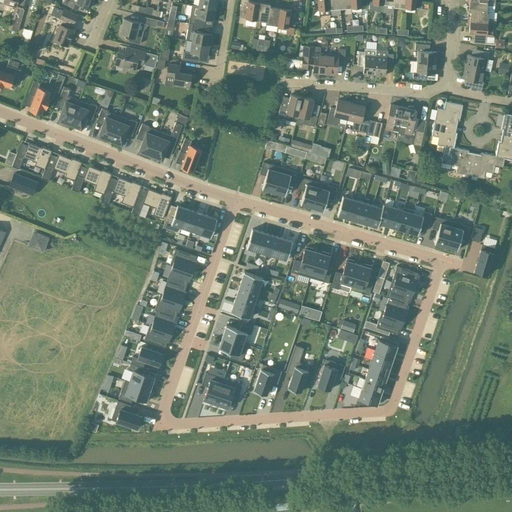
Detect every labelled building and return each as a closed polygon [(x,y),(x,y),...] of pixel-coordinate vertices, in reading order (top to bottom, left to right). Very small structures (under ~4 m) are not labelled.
[(0,0),(0,1),(16,7),(11,23),(19,26),(26,0),(0,0)] [(63,0),(62,3),(84,11),(86,6),(89,8),(91,3),(93,3),(94,0),(63,0)] [(208,8),(215,9),(216,0),(199,0),(198,6),(208,8)] [(259,0),(253,0),(254,1),(248,0),(247,5),(241,4),(239,17),(245,18),(256,19),(255,27),(259,0)] [(260,0),(259,0),(255,27),(260,28),(261,20),(267,21),(266,23),(267,23),(270,3),(264,3),(264,1),(260,0)] [(330,9),(328,0),(317,0),(318,9),(330,9)] [(340,8),(339,0),(328,0),(330,9),(340,8)] [(405,0),(405,7),(416,8),(422,8),(422,0),(405,0)] [(496,1),(480,0),(467,0),(467,4),(469,4),(469,10),(487,11),(487,5),(495,5),(496,1)] [(270,3),(267,23),(277,25),(280,5),(275,4),(275,6),(270,5),(270,4),(270,3)] [(280,5),(277,25),(278,25),(277,31),(293,34),(296,15),(290,14),(291,9),(285,8),(285,6),(280,5)] [(215,9),(208,8),(198,6),(196,16),(194,16),(193,19),(190,18),(189,23),(192,23),(204,25),(205,18),(213,19),(215,9)] [(60,24),(54,40),(60,42),(59,43),(61,44),(61,43),(67,46),(74,30),(71,29),(73,23),(73,24),(77,15),(64,10),(63,11),(54,7),(50,14),(62,19),(60,24)] [(489,11),(487,11),(469,10),(471,11),(470,16),(468,16),(468,21),(488,22),(489,11)] [(156,24),(163,26),(164,23),(164,22),(157,20),(145,17),(143,23),(148,25),(156,26),(156,24)] [(120,32),(120,33),(125,35),(124,36),(126,36),(127,35),(129,36),(128,41),(140,44),(143,31),(143,30),(138,29),(139,22),(124,18),(122,25),(120,32)] [(488,22),(468,21),(467,26),(469,26),(469,32),(474,33),(473,43),(486,44),(486,36),(494,37),(495,28),(496,23),(488,23),(488,22)] [(204,25),(192,23),(189,23),(186,40),(192,41),(208,44),(209,44),(211,43),(212,39),(210,37),(211,33),(203,32),(204,25)] [(496,46),(505,46),(505,38),(496,38),(496,46)] [(209,44),(208,44),(192,41),(190,52),(188,51),(186,58),(198,60),(199,54),(207,55),(208,50),(210,50),(210,46),(209,45),(209,44)] [(412,60),(436,62),(437,51),(429,51),(430,44),(415,43),(415,50),(418,50),(417,61),(412,60)] [(324,73),(326,54),(320,53),(321,47),(304,45),(303,57),(302,68),(314,69),(313,72),(324,73)] [(115,56),(113,60),(115,62),(115,64),(126,67),(126,69),(134,71),(135,69),(136,62),(155,67),(158,55),(145,52),(131,48),(129,55),(118,52),(117,55),(115,56)] [(165,59),(168,60),(169,49),(161,48),(159,58),(165,59)] [(338,55),(326,54),(324,73),(337,74),(338,60),(344,61),(345,49),(339,48),(338,55)] [(363,73),(374,74),(375,56),(376,56),(376,49),(366,48),(365,51),(359,51),(358,65),(364,66),(363,73)] [(375,56),(374,74),(386,75),(386,68),(393,68),(394,54),(388,53),(388,50),(376,49),(376,56),(375,56)] [(484,70),(486,59),(488,59),(489,52),(476,49),(474,56),(468,55),(466,66),(484,70)] [(165,59),(159,58),(156,68),(163,69),(165,59)] [(412,60),(411,69),(413,70),(413,76),(427,77),(428,73),(435,73),(436,62),(412,60)] [(501,62),(499,73),(507,74),(509,63),(501,62)] [(166,76),(174,77),(173,84),(189,87),(191,74),(179,72),(180,66),(168,64),(166,76)] [(7,65),(5,71),(0,69),(0,84),(3,86),(3,84),(14,88),(20,69),(7,65)] [(484,70),(466,66),(464,78),(469,79),(468,85),(482,88),(483,82),(481,81),(484,70)] [(146,78),(142,91),(149,93),(152,80),(146,78)] [(33,80),(28,93),(34,95),(29,108),(41,113),(44,107),(45,108),(49,98),(47,97),(50,91),(38,87),(40,82),(33,80)] [(64,86),(57,104),(63,106),(58,119),(69,124),(79,100),(68,96),(70,89),(64,86)] [(103,97),(110,99),(113,91),(106,89),(103,97)] [(296,122),(302,97),(291,94),(288,107),(280,105),(278,117),(296,122)] [(152,96),(150,103),(158,105),(160,99),(152,96)] [(314,99),(302,97),(296,122),(296,124),(302,125),(303,123),(315,126),(318,114),(311,113),(314,99)] [(347,119),(351,102),(338,99),(335,108),(330,107),(327,120),(332,121),(331,123),(336,125),(338,123),(340,117),(347,119)] [(86,115),(92,117),(97,106),(90,103),(90,104),(79,100),(69,124),(81,128),(86,115)] [(434,116),(434,118),(435,119),(434,121),(457,126),(458,120),(459,120),(460,117),(461,117),(461,114),(461,113),(461,111),(462,110),(463,108),(462,107),(462,105),(452,103),(451,101),(449,101),(448,102),(445,101),(445,104),(444,105),(443,106),(444,108),(444,109),(442,109),(441,108),(439,107),(438,108),(437,108),(436,115),(434,116)] [(365,106),(351,102),(347,119),(354,120),(352,129),(359,131),(365,106)] [(390,104),(384,133),(391,135),(392,130),(398,132),(400,124),(403,107),(390,104)] [(408,108),(403,107),(400,124),(397,135),(403,136),(405,134),(411,136),(417,110),(414,109),(414,107),(409,106),(408,108)] [(97,119),(103,122),(98,135),(110,140),(119,116),(108,111),(108,110),(102,107),(97,119)] [(320,112),(317,124),(324,126),(327,113),(320,112)] [(501,135),(511,137),(511,114),(504,113),(501,129),(503,129),(501,135)] [(110,140),(121,144),(127,131),(133,133),(137,121),(130,119),(130,120),(119,116),(110,140)] [(376,121),(369,120),(365,134),(372,135),(376,121)] [(376,121),(372,135),(379,137),(382,123),(376,121)] [(433,128),(432,135),(438,137),(437,144),(439,145),(440,146),(442,147),(443,146),(445,146),(443,154),(448,155),(450,146),(454,147),(454,145),(455,145),(456,143),(455,142),(456,139),(457,136),(456,136),(457,132),(455,132),(457,126),(434,121),(434,124),(432,125),(432,127),(433,128)] [(167,146),(173,148),(182,124),(176,122),(170,135),(159,131),(150,155),(162,160),(167,146)] [(138,151),(150,155),(159,131),(148,127),(149,126),(142,123),(137,135),(144,137),(138,151)] [(416,130),(413,144),(421,145),(424,132),(416,130)] [(500,156),(498,165),(503,166),(505,158),(511,159),(511,137),(501,135),(500,141),(499,141),(496,155),(500,156)] [(180,150),(186,153),(181,166),(193,171),(201,149),(190,145),(191,140),(185,137),(180,150)] [(267,139),(264,148),(270,150),(271,148),(285,152),(287,145),(267,139)] [(36,147),(37,145),(28,142),(24,154),(17,151),(12,166),(19,168),(24,156),(36,161),(35,165),(45,169),(52,150),(42,146),(40,149),(36,147)] [(310,152),(317,154),(320,145),(313,142),(310,152)] [(287,145),(285,152),(304,158),(306,151),(287,145)] [(441,157),(441,158),(442,160),(442,162),(443,164),(448,165),(449,164),(450,164),(452,164),(453,166),(455,166),(456,165),(458,166),(458,167),(456,168),(456,170),(457,171),(457,172),(463,174),(464,175),(466,175),(467,174),(470,175),(475,153),(469,152),(469,150),(465,149),(462,148),(462,149),(459,148),(459,147),(456,147),(455,147),(454,147),(450,146),(448,155),(443,154),(443,156),(441,157)] [(304,158),(311,160),(313,153),(306,151),(304,158)] [(495,165),(498,165),(500,156),(496,155),(496,156),(490,154),(481,152),(480,154),(475,153),(470,175),(483,177),(485,171),(493,172),(495,165)] [(82,161),(72,157),(70,160),(66,159),(67,157),(58,153),(53,168),(66,173),(64,176),(75,180),(77,174),(82,161)] [(268,168),(269,164),(263,162),(259,174),(265,176),(262,189),(273,192),(279,172),(268,168)] [(75,180),(71,189),(78,191),(83,180),(95,184),(93,190),(103,194),(110,177),(112,173),(101,169),(100,172),(96,170),(97,168),(88,165),(84,177),(77,174),(75,180)] [(389,175),(398,177),(400,168),(392,166),(389,175)] [(294,184),(298,172),(291,170),(290,175),(279,172),(273,192),(284,195),(288,182),(294,184)] [(408,170),(405,179),(413,181),(416,172),(408,170)] [(9,185),(32,194),(37,182),(14,173),(9,185)] [(416,181),(424,182),(426,175),(418,173),(416,181)] [(117,179),(110,177),(103,194),(104,194),(106,188),(123,195),(121,202),(133,207),(138,194),(141,184),(131,180),(130,184),(126,182),(127,180),(118,177),(117,179)] [(298,189),(304,191),(300,204),(311,208),(317,187),(306,184),(308,179),(301,177),(298,189)] [(326,198),(332,200),(336,188),(330,186),(328,190),(317,187),(311,208),(323,211),(326,198)] [(156,194),(157,192),(148,188),(144,197),(138,194),(133,207),(131,212),(138,215),(143,203),(155,207),(152,214),(163,218),(171,196),(161,192),(160,195),(156,194)] [(446,202),(448,193),(441,190),(438,199),(446,202)] [(342,196),(337,215),(338,215),(347,218),(353,199),(343,196),(342,196)] [(353,199),(347,218),(357,221),(363,202),(353,199)] [(363,202),(357,221),(367,223),(372,205),(363,202)] [(372,205),(367,223),(377,226),(383,204),(384,204),(383,203),(382,208),(372,205)] [(383,204),(377,226),(378,223),(388,225),(393,207),(383,204)] [(180,228),(187,208),(177,205),(170,224),(180,228)] [(393,207),(388,225),(397,228),(404,207),(403,207),(402,209),(393,207)] [(404,207),(397,228),(407,231),(413,210),(404,207)] [(187,208),(181,227),(191,230),(197,212),(187,208)] [(413,210),(407,231),(417,234),(422,215),(413,213),(414,210),(413,210)] [(197,212),(191,230),(200,233),(207,215),(197,212)] [(207,215),(200,233),(210,237),(217,218),(216,218),(207,215)] [(436,216),(432,228),(438,230),(434,243),(435,243),(445,246),(453,221),(436,216)] [(453,221),(445,246),(456,249),(460,236),(466,238),(470,226),(453,221)] [(475,227),(472,240),(479,242),(483,229),(475,227)] [(252,229),(246,248),(247,248),(257,251),(262,232),(253,229),(252,229)] [(49,236),(33,230),(28,244),(43,250),(49,236)] [(262,232),(257,251),(266,253),(272,235),(262,232)] [(272,235),(266,253),(276,256),(282,238),(272,235)] [(282,238),(276,256),(286,259),(286,260),(292,240),(291,240),(282,238)] [(482,244),(474,270),(480,272),(479,273),(487,275),(495,248),(482,244)] [(295,259),(291,272),(309,277),(317,251),(313,250),(313,248),(305,246),(301,261),(295,259)] [(175,248),(170,263),(172,264),(192,271),(195,263),(194,263),(197,255),(175,248)] [(317,251),(309,277),(328,282),(332,270),(325,268),(329,253),(322,251),(321,253),(317,251)] [(336,271),(331,287),(338,289),(340,283),(351,287),(350,289),(351,289),(358,263),(354,262),(354,261),(347,258),(342,273),(336,271)] [(383,260),(377,276),(384,278),(389,263),(383,260)] [(358,263),(351,289),(369,295),(373,282),(366,280),(371,265),(363,263),(363,265),(358,263)] [(172,264),(167,279),(186,286),(188,279),(190,279),(192,271),(172,264)] [(397,265),(391,281),(414,288),(416,280),(415,280),(418,272),(397,265)] [(244,272),(241,282),(259,288),(262,278),(263,278),(244,271),(244,272)] [(379,293),(384,278),(377,276),(372,291),(375,292),(379,293)] [(167,279),(162,294),(182,301),(185,293),(184,293),(186,286),(167,279)] [(391,281),(386,296),(407,303),(410,296),(411,297),(414,288),(391,281)] [(241,282),(237,291),(256,298),(259,288),(241,282)] [(237,291),(234,301),(253,307),(256,298),(237,291)] [(379,293),(375,292),(373,300),(378,302),(381,294),(379,293)] [(159,293),(154,308),(157,309),(176,316),(178,309),(179,309),(182,301),(162,294),(159,293)] [(381,311),(403,319),(406,310),(405,310),(407,303),(386,296),(388,297),(383,311),(381,311)] [(278,306),(297,313),(300,305),(281,298),(278,306)] [(231,310),(230,311),(249,317),(250,317),(249,317),(253,307),(234,301),(231,311),(231,310)] [(135,304),(131,318),(138,320),(142,306),(135,304)] [(157,309),(152,324),(172,331),(175,323),(173,323),(176,316),(157,309)] [(381,311),(376,327),(397,334),(399,326),(400,327),(403,319),(381,311)] [(309,326),(311,320),(303,317),(301,324),(309,326)] [(340,328),(353,332),(355,324),(343,319),(340,328)] [(149,323),(144,339),(165,347),(168,339),(169,339),(172,331),(152,324),(149,323)] [(226,325),(222,336),(243,343),(246,332),(251,334),(253,327),(241,323),(239,329),(226,325)] [(141,334),(132,331),(130,337),(139,340),(141,334)] [(222,336),(219,347),(231,351),(229,357),(241,361),(244,355),(247,344),(243,343),(222,336)] [(378,339),(375,349),(393,355),(397,345),(378,339)] [(295,344),(286,371),(292,373),(288,386),(302,391),(310,365),(299,361),(304,347),(295,344)] [(133,355),(131,361),(144,366),(145,360),(158,365),(162,352),(142,346),(138,356),(133,355)] [(375,349),(371,359),(390,365),(393,355),(375,349)] [(205,361),(212,363),(214,356),(207,354),(205,361)] [(371,359),(368,369),(386,375),(390,365),(371,359)] [(133,370),(129,381),(150,388),(154,377),(141,372),(144,366),(131,361),(129,368),(133,370)] [(323,363),(316,385),(330,389),(334,376),(340,378),(345,365),(338,363),(337,368),(323,363)] [(261,367),(254,388),(267,393),(272,380),(278,382),(282,369),(276,367),(274,371),(261,367)] [(368,369),(365,378),(383,384),(386,375),(368,369)] [(206,371),(202,383),(208,385),(204,398),(216,402),(223,382),(224,377),(213,373),(206,371)] [(223,382),(216,402),(227,406),(232,394),(238,396),(242,383),(236,381),(224,377),(223,382)] [(365,378),(361,388),(380,394),(383,384),(365,378)] [(121,391),(119,398),(131,402),(133,396),(146,400),(150,388),(129,381),(125,380),(121,391)] [(361,388),(358,398),(376,404),(380,394),(361,388)] [(266,413),(266,401),(251,400),(250,413),(266,413)] [(114,408),(110,421),(115,423),(136,430),(141,416),(128,412),(130,406),(117,401),(114,408)] [(96,432),(98,424),(89,421),(86,429),(96,432)]
